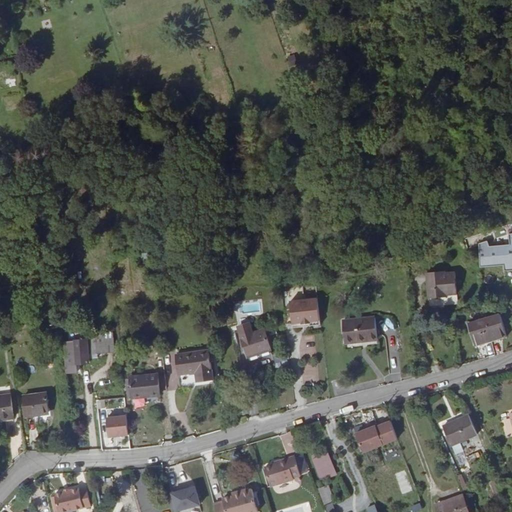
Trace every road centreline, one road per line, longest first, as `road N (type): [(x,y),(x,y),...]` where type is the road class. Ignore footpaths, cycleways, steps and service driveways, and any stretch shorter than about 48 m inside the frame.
road 1 (unclassified): [(0,489),(43,459),(160,454),(511,357)]
road 2 (unknown): [(404,388),(436,511)]
